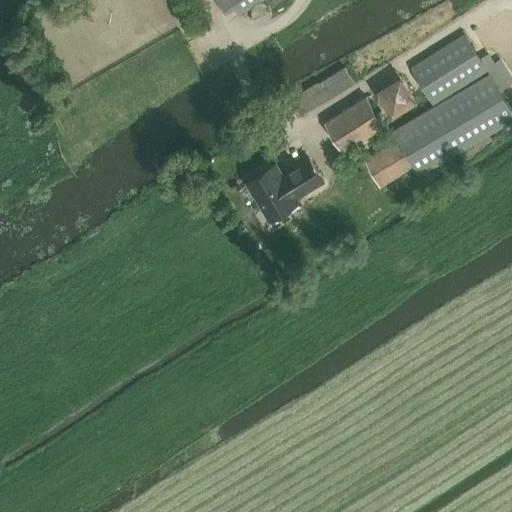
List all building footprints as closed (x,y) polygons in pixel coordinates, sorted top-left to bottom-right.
[(263,0),(216,0),(224,12),(234,6),(239,15),(252,7),(252,12),(252,17),(253,19),(255,22),(262,24),(271,20),(271,11),(269,5),(261,2),(263,0)] [(419,174),(511,118),(511,109),(500,90),(511,82),(511,74),(501,58),(487,68),(466,34),(412,68),(434,103),(488,69),(491,75),(394,132),(399,140),(365,161),(379,185),(391,178),(397,188),(413,178),(407,169),(414,165),(419,174)] [(297,90),(306,109),(359,85),(350,67),(297,90)] [(376,91),(392,116),(416,101),(401,76),(376,91)] [(367,96),(326,122),(344,151),(385,125),(367,96)] [(300,197),(326,181),(318,169),(310,155),(284,170),(277,161),(267,167),(266,165),(252,174),(253,176),(246,180),(271,220),(302,201),(300,197)]
